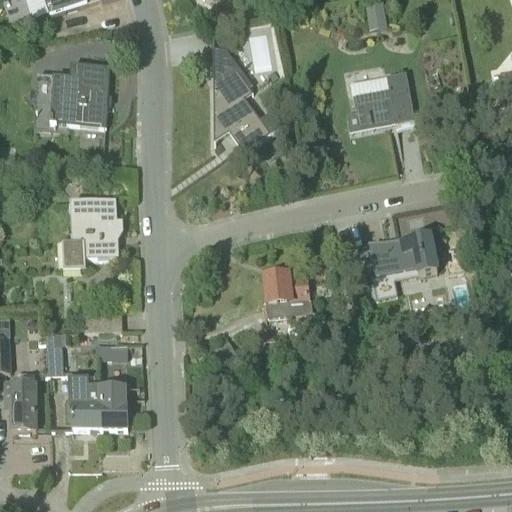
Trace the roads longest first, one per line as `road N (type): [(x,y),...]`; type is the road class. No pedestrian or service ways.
road 1 (unclassified): [(511,176),(289,217),(156,254)]
road 2 (tertiary): [(190,511),(511,495)]
road 3 (unclassified): [(173,511),(156,254)]
road 4 (unclassified): [(156,254),(153,52),(143,0)]
